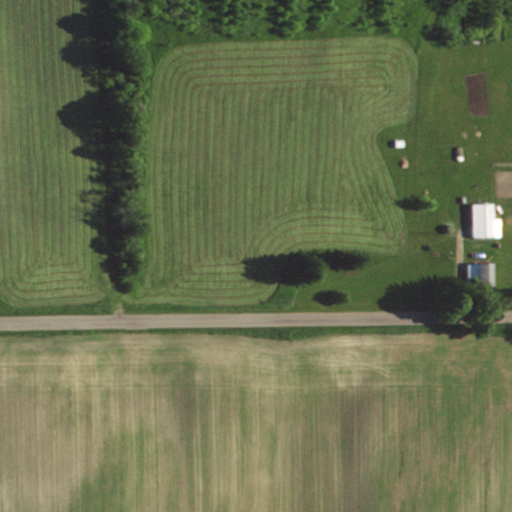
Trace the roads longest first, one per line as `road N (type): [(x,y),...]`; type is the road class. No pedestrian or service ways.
road 1 (tertiary): [(0,319),(511,311)]
road 2 (track): [(424,313),(425,58),(434,0)]
